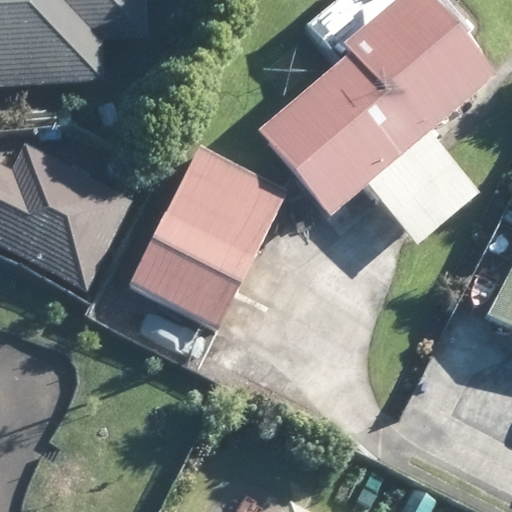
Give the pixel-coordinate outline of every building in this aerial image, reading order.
[(0,0),(0,95),(94,91),(91,50),(138,47),(136,0),(0,0)] [(483,90),(481,87),(408,0),(401,0),(360,35),(345,17),(336,24),(321,6),(291,32),(328,76),(246,145),(286,193),(316,229),(356,196),(406,256),(468,202),(430,157),(418,144),(483,90)] [(11,183),(0,178),(0,257),(86,299),(128,212),(22,160),(11,183)] [(210,337),(275,202),(187,160),(122,295),(197,331),(210,337)] [(511,263),(481,324),(511,339),(511,263)] [(211,511),(246,511),(219,497),(211,511)] [(429,511),(431,510),(402,497),(395,511),(429,511)]
